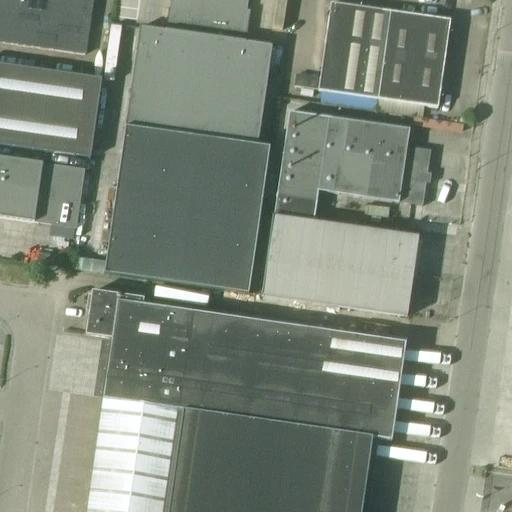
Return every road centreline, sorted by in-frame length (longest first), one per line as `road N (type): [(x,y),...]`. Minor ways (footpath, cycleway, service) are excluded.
road 1 (unclassified): [(447,511),(511,37)]
road 2 (unclassified): [(0,301),(13,305),(30,333),(7,511)]
